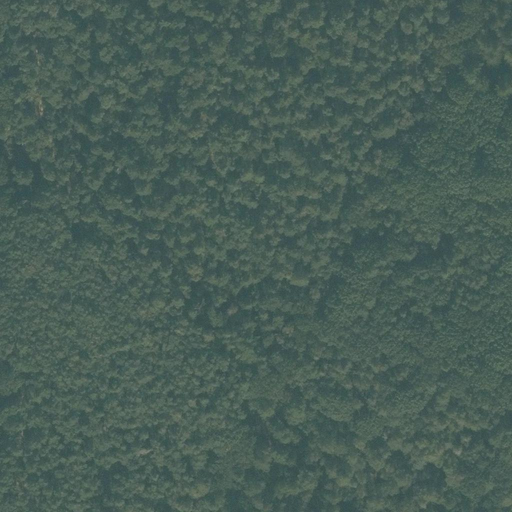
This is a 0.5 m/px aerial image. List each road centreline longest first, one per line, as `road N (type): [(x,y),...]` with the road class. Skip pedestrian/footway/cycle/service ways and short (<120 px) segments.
road 1 (track): [(287,355),(490,0)]
road 2 (track): [(280,366),(511,504)]
road 3 (track): [(199,511),(280,366)]
